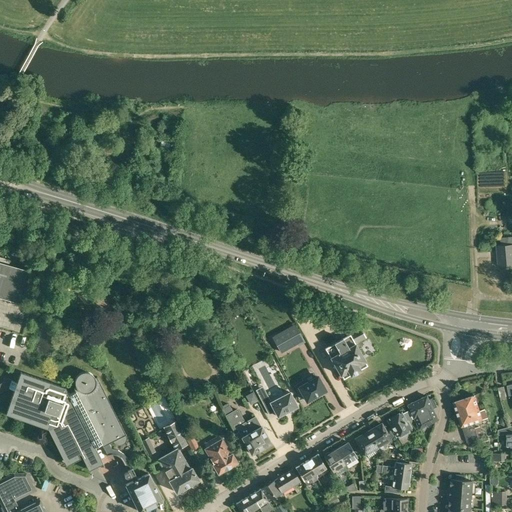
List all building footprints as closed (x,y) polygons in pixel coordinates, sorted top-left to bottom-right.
[(511,236),(501,237),(500,237),(501,245),(496,246),(498,267),(511,265),(511,236)] [(9,260),(0,257),(0,263),(7,266),(9,260)] [(0,263),(0,295),(21,301),(29,272),(0,263)] [(294,324),(292,325),(272,337),(281,353),(304,340),(294,324)] [(355,343),(366,337),(360,327),(349,333),(350,334),(325,348),(343,379),(368,365),(355,343)] [(78,454),(80,453),(89,470),(103,463),(95,447),(101,444),(107,455),(106,455),(106,456),(108,455),(110,455),(112,454),(114,455),(116,455),(117,456),(119,457),(120,458),(122,459),(123,461),(128,471),(125,473),(124,474),(124,475),(124,476),(125,477),(126,477),(127,477),(128,477),(130,476),(133,480),(137,478),(127,459),(123,453),(118,450),(112,449),(109,443),(115,440),(116,442),(117,443),(119,443),(121,443),(123,442),(124,441),(125,439),(125,437),(124,436),(126,435),(97,377),(95,378),(94,376),(93,375),(91,374),(90,373),(88,372),(86,372),(84,372),(82,372),(81,373),(79,374),(78,375),(76,377),(76,378),(75,380),(75,382),(75,384),(75,386),(76,387),(74,388),(75,391),(68,394),(65,387),(20,372),(17,382),(12,380),(9,389),(14,391),(6,414),(48,429),(66,465),(80,458),(78,454)] [(294,385),(301,397),(303,395),(306,401),(307,400),(313,396),(314,397),(314,396),(317,394),(318,394),(324,390),(325,390),(317,376),(316,376),(316,377),(305,383),(303,380),(294,385)] [(0,386),(0,399),(4,399),(2,392),(9,391),(8,385),(0,386)] [(500,398),(506,397),(503,386),(498,387),(500,398)] [(267,396),(260,400),(268,413),(274,410),(276,415),(296,405),(289,391),(270,401),(267,396)] [(258,401),(254,392),(246,396),(250,405),(258,401)] [(475,395),(454,402),(467,443),(479,439),(473,422),(482,419),(488,418),(485,409),(479,410),(475,395)] [(410,409),(414,416),(432,408),(430,405),(435,403),(432,397),(428,399),(426,396),(408,404),(410,409)] [(437,407),(435,403),(430,405),(432,408),(414,416),(415,420),(419,427),(436,420),(436,418),(432,409),(437,407)] [(221,408),(225,415),(233,431),(238,428),(239,432),(236,433),(240,440),(243,439),(251,453),(270,442),(260,425),(255,417),(242,424),(239,419),(242,417),(237,408),(233,411),(229,404),(221,408)] [(185,410),(184,407),(174,411),(179,422),(184,420),(182,416),(185,414),(183,411),(185,410)] [(396,437),(397,436),(398,438),(399,438),(403,443),(408,440),(406,438),(411,436),(410,432),(409,430),(412,428),(410,423),(408,421),(412,419),(408,410),(403,413),(402,411),(386,420),(396,437)] [(163,427),(175,449),(159,459),(171,479),(169,480),(176,492),(198,479),(191,467),(189,468),(178,449),(187,444),(176,420),(163,427)] [(381,424),(368,431),(376,445),(391,437),(388,431),(386,433),(381,424)] [(511,425),(498,430),(498,435),(506,435),(507,445),(511,445),(511,425)] [(486,426),(479,429),(482,438),(489,435),(486,426)] [(376,445),(368,431),(356,438),(361,447),(359,449),(362,454),(376,445)] [(192,450),(199,447),(193,436),(187,440),(192,450)] [(218,473),(237,462),(231,452),(231,453),(222,438),(205,449),(214,463),(212,464),(218,473)] [(347,441),(336,448),(345,464),(357,457),(347,441)] [(148,454),(155,451),(154,450),(151,445),(151,444),(145,447),(148,453),(148,454)] [(411,446),(410,455),(421,456),(422,448),(411,446)] [(345,464),(336,448),(323,456),(333,471),(345,464)] [(317,454),(307,460),(314,474),(326,467),(317,454)] [(485,459),(474,458),(474,467),(485,467),(485,459)] [(304,481),(305,480),(307,485),(317,479),(314,474),(307,460),(296,467),(304,481)] [(377,465),(376,472),(382,473),(393,474),(409,477),(411,464),(395,462),(394,467),(382,465),(382,466),(377,465)] [(293,469),(274,480),(281,492),(292,485),(297,492),(299,491),(295,483),(300,480),(293,469)] [(0,504),(2,509),(1,509),(1,511),(46,511),(40,499),(20,509),(15,501),(36,491),(26,472),(13,472),(0,478),(0,504)] [(148,473),(137,478),(133,480),(125,484),(139,511),(161,500),(148,473)] [(392,481),(392,486),(392,487),(385,486),(384,491),(399,493),(399,487),(408,488),(409,477),(393,474),(393,478),(388,477),(388,481),(392,481)] [(449,493),(472,494),(473,480),(464,480),(465,476),(456,475),(456,479),(451,479),(451,487),(450,487),(449,493)] [(281,492),(274,480),(261,488),(268,500),(272,498),(276,503),(279,501),(276,495),(281,492)] [(264,511),(272,508),(268,500),(260,488),(245,498),(249,504),(255,500),(258,505),(262,511),(264,511)] [(450,506),(471,508),(472,494),(449,493),(449,499),(450,499),(450,506)] [(330,506),(339,501),(335,494),(327,499),(330,506)] [(245,498),(236,503),(240,511),(253,511),(252,509),(258,505),(255,500),(249,504),(245,498)] [(390,498),(390,510),(407,510),(407,498),(390,498)] [(352,500),(352,509),(361,509),(359,509),(359,500),(352,500)] [(274,509),(273,509),(274,511),(290,511),(284,502),(277,507),(274,509)]
